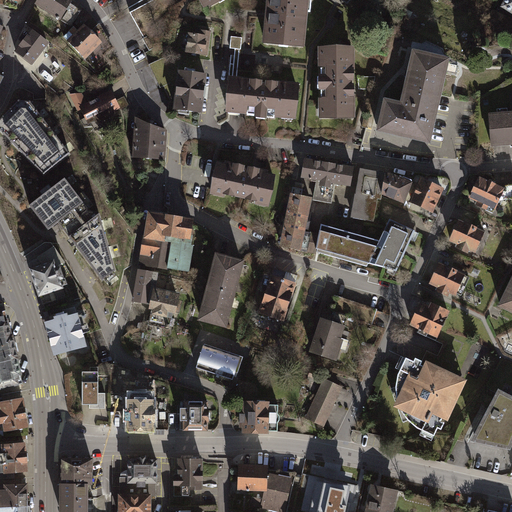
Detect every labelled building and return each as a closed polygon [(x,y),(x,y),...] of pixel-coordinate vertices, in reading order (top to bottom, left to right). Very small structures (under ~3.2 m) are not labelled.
[(37,0),(35,4),(60,21),(61,20),(71,4),(73,0),(37,0)] [(196,0),(202,9),(207,7),(208,8),(223,0),(196,0)] [(265,0),(261,44),(304,48),(308,0),(265,0)] [(92,17),(71,4),(61,20),(71,27),(75,21),(83,26),(92,17)] [(85,24),(67,42),(99,73),(111,62),(104,55),(113,47),(100,24),(92,31),(85,24)] [(187,33),(184,54),(207,57),(211,32),(195,29),(194,34),(187,33)] [(32,30),(14,52),(33,66),(50,44),(32,30)] [(242,38),(231,37),(229,48),(240,50),(242,38)] [(353,48),(318,48),(318,68),(320,68),(320,76),(318,76),(318,92),(320,92),(320,99),(318,99),(318,120),(354,120),(353,48)] [(451,59),(413,50),(400,104),(383,100),(375,133),(430,146),(451,59)] [(256,63),(257,55),(246,53),(245,62),(256,63)] [(206,75),(176,71),(171,110),(201,114),(206,75)] [(375,76),(359,77),(359,89),(375,89),(375,76)] [(227,77),(224,114),(253,117),(253,119),(265,120),(266,118),(295,121),(299,83),(227,77)] [(121,109),(111,90),(87,103),(82,93),(69,95),(78,112),(81,111),(85,118),(81,120),(85,127),(93,127),(91,124),(121,109)] [(30,99),(19,97),(0,116),(0,127),(44,171),(69,150),(30,99)] [(511,111),(488,114),(491,148),(511,146),(511,111)] [(168,131),(136,117),(132,159),(166,161),(168,131)] [(354,168),(304,159),(300,179),(316,182),(313,201),(331,204),(334,185),(351,188),(354,168)] [(222,165),(215,163),(208,196),(223,199),(223,197),(254,203),(254,205),(268,208),(275,176),(267,174),(268,172),(223,162),(222,165)] [(385,173),(360,169),(355,195),(354,195),(350,219),(374,223),(378,200),(381,201),(381,196),(385,173)] [(392,175),(385,173),(381,196),(403,205),(413,184),(392,175)] [(506,189),(479,177),(469,199),(477,203),(476,206),(487,212),(489,208),(495,211),(501,200),(511,199),(511,187),(506,188),(507,193),(504,193),(506,189)] [(444,190),(420,179),(409,204),(433,215),(444,190)] [(66,180),(32,208),(50,232),(59,225),(104,283),(117,274),(102,217),(90,213),(66,180)] [(291,195),(289,194),(278,248),(300,252),(301,251),(316,255),(316,254),(319,234),(305,232),(312,199),(301,197),(302,190),(293,188),(291,195)] [(144,236),(139,266),(168,271),(168,269),(190,273),(194,247),(193,246),(195,231),(194,231),(196,220),(149,212),(145,236),(144,236)] [(486,232),(459,220),(449,242),(457,246),(456,250),(468,255),(469,252),(476,255),(486,232)] [(379,242),(321,225),(319,234),(316,254),(367,268),(368,265),(396,273),(415,232),(389,221),(379,242)] [(246,262),(217,254),(199,322),(228,330),(246,262)] [(64,257),(35,265),(43,295),(72,287),(64,257)] [(466,275),(439,263),(429,286),(437,289),(436,293),(448,298),(450,295),(455,297),(466,275)] [(297,277),(274,269),(271,277),(263,274),(260,286),(266,287),(257,315),(283,323),(296,285),(295,284),(297,277)] [(159,274),(139,270),(133,303),(150,306),(149,311),(152,311),(149,325),(170,329),(173,314),(177,315),(180,294),(156,290),(159,274)] [(511,279),(498,308),(511,314),(511,279)] [(334,295),(329,311),(348,317),(372,325),(377,310),(334,295)] [(450,312),(430,303),(429,306),(420,302),(409,327),(437,340),(450,312)] [(329,311),(323,309),(308,354),(336,363),(343,341),(341,340),(348,317),(329,311)] [(84,310),(54,318),(62,348),(92,340),(84,310)] [(5,312),(0,313),(0,392),(21,388),(20,386),(24,385),(22,377),(23,377),(19,362),(20,362),(14,336),(12,336),(10,328),(9,328),(5,312)] [(244,358),(205,345),(197,369),(234,381),(235,377),(237,378),(244,358)] [(413,364),(405,360),(398,376),(395,389),(396,401),(393,409),(399,412),(417,431),(434,439),(438,431),(441,433),(445,425),(441,424),(442,422),(448,425),(468,383),(426,363),(423,369),(420,367),(422,364),(415,361),(413,364)] [(319,373),(310,370),(308,377),(317,380),(319,373)] [(83,374),(83,407),(89,407),(89,409),(106,409),(106,394),(99,394),(99,374),(83,374)] [(342,388),(323,379),(305,419),(324,428),(342,388)] [(511,450),(511,398),(498,392),(471,444),(511,453),(511,450)] [(24,400),(0,404),(0,409),(0,412),(0,425),(3,425),(4,433),(29,429),(24,400)] [(155,402),(128,402),(128,414),(125,414),(125,423),(128,423),(128,432),(155,432),(155,424),(156,424),(156,411),(155,411),(155,402)] [(209,403),(184,402),(184,410),(182,410),(182,422),(184,422),(184,432),(209,433),(209,424),(211,424),(211,411),(209,411),(209,403)] [(272,403),(244,403),(244,435),(270,435),(271,432),(279,432),(279,425),(281,422),(281,417),(280,415),(280,407),(271,407),(272,403)] [(26,439),(2,442),(2,443),(0,443),(0,471),(29,469),(26,439)] [(137,460),(128,460),(128,478),(128,485),(157,486),(159,486),(159,461),(149,460),(149,459),(137,459),(137,460)] [(94,460),(62,460),(61,486),(60,486),(60,511),(88,511),(89,488),(94,488),(94,460)] [(204,461),(179,460),(179,478),(174,478),(174,497),(190,497),(190,492),(204,492),(204,461)] [(267,462),(238,460),(237,488),(264,489),(266,489),(267,468),(267,462)] [(296,470),(267,468),(266,489),(264,489),(262,498),(251,495),(249,504),(282,511),(284,511),(287,503),(289,504),(296,470)] [(359,477),(316,469),(312,491),(304,489),(299,511),(349,511),(351,504),(360,505),(363,488),(357,487),(359,477)] [(157,486),(128,485),(128,478),(120,478),(120,495),(119,495),(118,511),(152,511),(152,497),(157,497),(157,486)] [(28,511),(28,480),(4,480),(4,485),(0,485),(0,511),(28,511)] [(393,511),(399,487),(371,481),(363,511),(393,511)]
